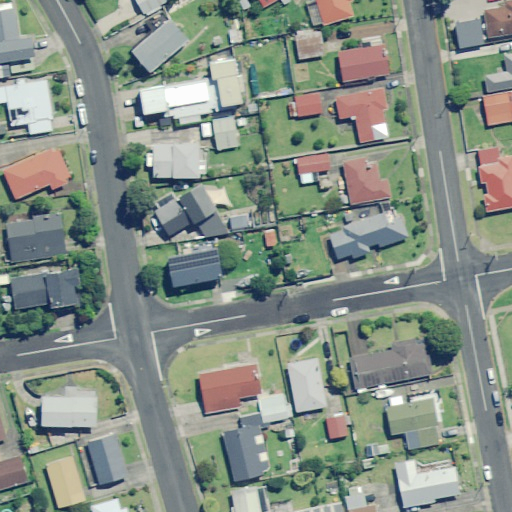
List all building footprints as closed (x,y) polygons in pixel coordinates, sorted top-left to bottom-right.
[(136,0),(144,14),(167,1),(167,0),(136,0)] [(349,1),(352,0),(315,0),(323,25),(354,16),(349,1)] [(511,0),(503,0),(505,7),(484,10),(488,38),(511,34),(511,0)] [(12,73),(34,69),(32,58),(35,58),(31,36),(19,39),(12,2),(0,4),(0,61),(9,60),(12,73)] [(160,6),(148,16),(144,19),(153,30),(130,49),(149,72),(188,39),(160,6)] [(483,44),(482,39),(479,19),(449,24),(453,48),(483,44)] [(323,57),(322,34),(314,35),(314,31),(297,31),(298,58),(323,57)] [(389,74),(384,44),(338,52),(343,82),(389,74)] [(511,87),(511,54),(504,55),(507,71),(484,75),(487,91),(511,87)] [(237,75),(234,58),(209,62),(210,72),(201,73),(202,80),(140,89),(144,113),(174,108),(175,118),(227,109),(227,105),(242,102),(240,90),(244,90),(241,74),(237,75)] [(30,134),(52,130),(50,119),(53,119),(46,79),(5,86),(11,125),(28,122),(30,134)] [(359,142),(388,137),(383,110),(387,109),(384,88),(335,97),(339,119),(355,116),(359,142)] [(322,113),(319,93),(287,98),(290,118),(322,113)] [(511,121),(507,93),(483,98),(488,125),(511,121)] [(237,146),(233,118),(213,120),(216,149),(237,146)] [(153,142),(153,152),(144,153),(144,166),(153,166),(153,177),(200,177),(200,173),(207,173),(206,149),(200,149),(200,142),(153,142)] [(52,189),(67,183),(65,178),(71,176),(59,146),(3,169),(14,198),(50,184),(52,189)] [(511,156),(499,158),(497,147),(476,151),(487,212),(511,207),(511,156)] [(297,157),(300,173),(301,184),(321,182),(319,170),(330,169),(327,153),(297,157)] [(367,168),(365,158),(335,163),(343,206),(391,197),(388,179),(380,181),(377,166),(367,168)] [(194,223),(197,221),(216,211),(218,210),(201,182),(154,211),(169,236),(193,221),(194,223)] [(353,259),(372,253),(370,247),(379,244),(380,248),(409,238),(403,218),(387,224),(383,212),(342,226),(344,231),(329,236),(337,259),(352,254),(353,259)] [(66,253),(60,214),(4,223),(11,262),(66,253)] [(219,215),(199,227),(206,238),(229,233),(219,215)] [(276,244),(274,231),(264,232),(266,246),(276,244)] [(222,277),(216,246),(166,256),(172,286),(222,277)] [(80,285),(77,268),(9,279),(14,309),(56,302),(56,306),(77,303),(74,286),(80,285)] [(392,343),(393,350),(350,358),(357,393),(366,391),(365,387),(378,384),(379,389),(385,388),(384,383),(433,374),(428,346),(428,344),(423,344),(422,338),(392,343)] [(326,406),(317,359),(287,365),(296,412),(326,406)] [(261,394),(256,364),(198,375),(205,413),(240,406),(239,398),(261,394)] [(260,429),(271,426),(270,421),(288,417),(283,394),(258,399),(261,413),(240,417),(242,428),(224,432),(235,480),(271,471),(260,429)] [(95,426),(97,397),(41,395),(40,424),(95,426)] [(440,444),(432,399),(386,407),(391,434),(406,431),(410,449),(440,444)] [(348,435),(344,415),(326,418),(329,438),(348,435)] [(298,449),(292,428),(285,431),(290,451),(298,449)] [(128,476),(115,434),(87,442),(99,484),(128,476)] [(1,462),(0,456),(0,489),(28,482),(20,456),(1,462)] [(85,500),(71,456),(45,464),(59,508),(85,500)] [(373,456),(360,459),(364,472),(376,469),(373,456)] [(417,474),(414,459),(395,463),(403,507),(435,502),(434,498),(460,494),(455,467),(417,474)] [(350,510),(366,505),(361,486),(344,491),(350,510)] [(260,511),(256,487),(232,491),(236,511),(260,511)] [(120,510),(117,499),(91,506),(92,511),(127,511),(126,508),(120,510)] [(342,511),(341,503),(296,511),(342,511)] [(376,511),(374,503),(366,505),(350,510),(350,511),(376,511)]
